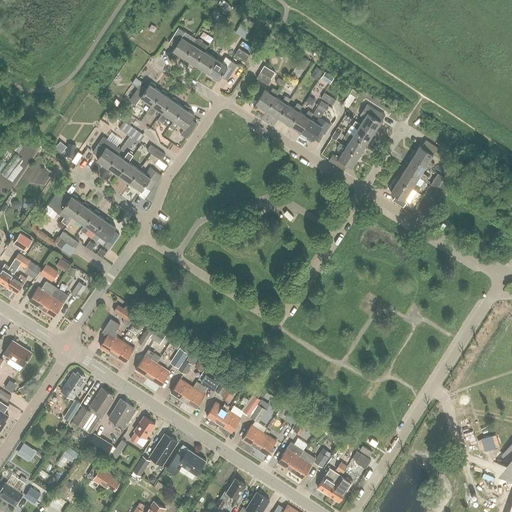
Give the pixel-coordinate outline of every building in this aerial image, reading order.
[(227,3),(222,6),(227,13),(233,9),(228,3),(228,2),(227,3)] [(242,20),(238,27),(248,33),(252,26),(242,20)] [(185,58),(193,45),(193,44),(196,39),(192,36),(188,41),(182,37),(185,32),(179,28),(169,43),(175,47),(173,50),(180,55),(179,57),(184,60),(185,58)] [(219,40),(216,44),(223,48),(225,44),(219,40)] [(195,67),(196,65),(205,52),(208,46),(203,43),(200,48),(193,45),(185,58),(184,60),(185,58),(191,62),(190,64),(195,67)] [(250,56),(239,49),(235,54),(246,61),(250,56)] [(208,72),(216,59),(205,52),(196,65),(202,69),(201,71),(206,74),(208,72)] [(300,60),(307,65),(310,60),(303,56),(300,60)] [(237,64),(231,61),(225,57),(222,62),(216,59),(208,72),(206,74),(208,72),(214,76),(212,78),(218,81),(219,79),(221,76),(227,80),(237,64)] [(271,79),(276,72),(266,66),(261,73),(271,79)] [(315,66),(310,74),(317,79),(323,71),(315,66)] [(334,77),(325,71),(323,75),(332,80),(334,77)] [(267,86),(271,79),(261,73),(257,79),(267,86)] [(137,78),(133,84),(138,88),(140,85),(142,82),(137,78)] [(279,78),(275,83),(283,87),(286,82),(279,78)] [(152,105),(161,92),(155,88),(156,86),(151,82),(150,84),(146,89),(140,85),(138,88),(130,100),(136,104),(141,97),(152,105)] [(268,111),(276,97),(279,92),(273,88),(270,93),(265,90),(256,103),(263,107),(261,109),(267,113),(268,111)] [(352,88),(349,93),(350,94),(354,97),(357,98),(360,93),(352,88)] [(163,113),(172,100),(166,95),(167,93),(162,90),(161,92),(152,105),(150,109),(147,112),(152,115),(157,108),(163,113)] [(321,98),(332,105),(336,100),(324,92),(321,98)] [(348,107),(354,97),(350,94),(349,93),(343,103),(348,107)] [(279,118),(288,104),(287,104),(290,99),(285,96),(282,101),(276,97),(268,111),(267,113),(268,111),(274,115),(273,117),(278,120),(279,118)] [(174,120),(183,107),(177,103),(178,101),(173,98),(172,100),(163,113),(158,119),(163,123),(168,116),(174,120)] [(329,106),(321,101),(317,107),(325,112),(329,106)] [(291,125),(299,112),(303,106),(297,103),(294,108),(288,104),(279,118),(278,120),(279,118),(285,122),(284,124),(289,127),(291,125)] [(381,121),(385,115),(367,104),(360,115),(364,118),(360,124),(374,133),(378,126),(380,128),(383,123),(381,121)] [(187,139),(197,124),(191,120),(194,115),(188,111),(189,109),(184,105),(183,107),(174,120),(169,127),(174,130),(178,123),(185,128),(181,134),(187,139)] [(302,132),(310,119),(310,118),(313,114),(308,111),(305,115),(299,112),(291,125),(289,127),(291,125),(297,129),(295,131),(301,134),(302,132)] [(302,132),(301,134),(302,132),(308,136),(307,138),(312,141),(313,139),(319,131),(324,135),(331,125),(319,117),(315,122),(310,119),(302,132)] [(374,133),(360,124),(355,120),(352,125),(357,129),(353,135),(367,144),(369,145),(367,144),(371,138),(373,139),(376,134),(374,133)] [(365,150),(369,145),(367,144),(353,135),(347,132),(344,137),(350,141),(346,147),(360,155),(363,149),(365,150)] [(104,137),(93,152),(99,156),(97,160),(104,164),(102,166),(107,170),(108,168),(118,155),(121,150),(117,147),(107,140),(104,137)] [(440,154),(442,151),(426,141),(422,147),(420,146),(416,153),(414,151),(411,156),(413,158),(426,166),(431,169),(434,164),(429,161),(433,155),(435,151),(440,154)] [(360,155),(346,147),(340,143),(337,148),(343,152),(339,158),(333,154),(329,161),(344,170),(347,164),(352,167),(356,160),(358,162),(362,156),(360,155)] [(73,158),(75,146),(68,144),(65,157),(73,158)] [(157,149),(150,144),(146,149),(153,154),(157,149)] [(164,154),(157,149),(153,154),(160,160),(164,154)] [(128,152),(123,159),(118,155),(108,168),(115,172),(113,174),(118,177),(119,175),(128,162),(133,156),(128,152)] [(0,165),(0,171),(8,176),(20,158),(16,155),(9,164),(4,160),(0,165)] [(419,177),(426,166),(413,158),(411,156),(413,158),(409,164),(407,163),(403,168),(406,169),(419,177)] [(119,175),(118,177),(120,175),(126,179),(124,181),(129,185),(130,183),(140,170),(128,162),(119,175)] [(150,167),(145,174),(140,170),(130,183),(137,187),(135,189),(140,193),(142,191),(145,186),(151,190),(161,175),(154,170),(150,167)] [(415,184),(419,177),(406,169),(403,168),(406,169),(402,175),(400,174),(396,179),(398,180),(400,181),(412,189),(417,192),(420,187),(415,184)] [(447,172),(443,177),(444,178),(451,182),(454,184),(460,174),(451,169),(448,173),(447,172)] [(437,190),(444,178),(443,177),(438,174),(431,185),(430,185),(437,190)] [(443,194),(447,188),(451,182),(444,178),(437,190),(443,194)] [(412,189),(400,181),(398,180),(394,186),(392,185),(389,190),(391,192),(396,195),(393,200),(403,207),(407,202),(405,200),(412,189)] [(73,194),(70,198),(65,194),(54,209),(65,217),(61,222),(67,226),(74,217),(83,204),(77,200),(78,198),(73,194)] [(85,225),(94,212),(88,207),(89,205),(84,202),(83,204),(74,217),(85,225)] [(96,232),(105,219),(99,215),(100,213),(95,210),(94,212),(85,225),(81,230),(86,234),(90,228),(96,232)] [(511,215),(509,214),(499,231),(506,235),(511,224),(511,215)] [(109,250),(120,235),(114,230),(116,227),(110,223),(111,221),(106,217),(105,219),(96,232),(92,238),(97,241),(100,236),(107,240),(103,246),(109,250)] [(60,237),(76,248),(80,243),(64,231),(60,237)] [(14,243),(25,251),(32,241),(20,233),(14,243)] [(90,241),(86,247),(91,250),(95,245),(90,241)] [(19,252),(14,260),(15,261),(20,264),(25,256),(19,252)] [(25,256),(20,264),(26,268),(31,260),(25,256)] [(56,264),(65,270),(70,263),(61,257),(56,264)] [(5,264),(0,271),(0,282),(6,286),(13,274),(20,264),(15,261),(10,268),(5,264)] [(46,263),(44,267),(40,273),(52,281),(58,271),(46,263)] [(35,278),(42,268),(36,264),(29,274),(35,278)] [(13,274),(6,286),(17,293),(26,278),(21,275),(19,278),(13,274)] [(78,280),(70,293),(77,297),(85,285),(78,280)] [(42,309),(56,287),(45,281),(41,288),(39,286),(29,301),(42,309)] [(68,295),(56,287),(42,309),(54,317),(68,295)] [(123,309),(135,316),(137,317),(139,313),(126,305),(123,309)] [(135,316),(123,309),(118,306),(114,313),(123,319),(130,323),(135,316)] [(112,354),(122,340),(114,335),(120,324),(111,318),(102,332),(107,335),(100,346),(112,354)] [(127,327),(130,323),(123,319),(123,322),(122,324),(127,327)] [(143,346),(148,338),(155,328),(149,324),(137,342),(143,346)] [(155,328),(148,338),(159,345),(165,335),(155,328)] [(24,366),(32,353),(12,340),(4,354),(24,366)] [(125,362),(134,348),(122,340),(112,354),(125,362)] [(185,343),(181,349),(188,353),(192,348),(185,343)] [(148,377),(157,363),(151,359),(155,353),(149,349),(136,369),(148,377)] [(181,349),(172,363),(178,368),(188,353),(181,349)] [(185,360),(178,371),(184,375),(191,364),(185,360)] [(199,360),(195,365),(203,370),(206,365),(199,360)] [(157,363),(148,377),(161,386),(170,371),(157,363)] [(221,369),(215,378),(219,381),(225,372),(221,369)] [(73,399),(85,381),(83,379),(84,377),(77,372),(75,374),(73,372),(61,391),(73,399)] [(5,385),(13,390),(17,383),(10,378),(5,385)] [(184,400),(193,386),(181,378),(171,392),(184,400)] [(31,392),(27,384),(19,389),(23,396),(31,392)] [(221,395),(226,387),(221,384),(215,392),(221,395)] [(193,386),(184,400),(196,408),(205,394),(193,386)] [(226,387),(221,395),(229,400),(234,392),(226,387)] [(0,397),(7,402),(11,396),(0,389),(0,397)] [(76,416),(73,422),(91,433),(98,422),(103,414),(113,399),(111,397),(112,395),(104,389),(103,392),(100,390),(90,406),(88,409),(83,406),(76,416)] [(246,404),(250,398),(245,395),(241,401),(246,404)] [(249,415),(250,413),(255,405),(260,399),(254,395),(243,411),(249,415)] [(120,399),(108,418),(125,428),(135,412),(132,411),(134,408),(120,399)] [(80,403),(75,400),(68,412),(73,415),(80,403)] [(261,400),(258,405),(264,408),(265,409),(268,404),(261,400)] [(0,432),(6,422),(5,422),(9,416),(4,413),(9,407),(0,401),(0,432)] [(219,424),(229,409),(216,401),(207,415),(219,424)] [(258,405),(250,417),(258,422),(266,409),(265,409),(264,408),(258,405)] [(291,408),(285,419),(295,425),(301,414),(291,408)] [(232,432),(241,417),(229,409),(219,424),(232,432)] [(303,415),(294,428),(301,433),(310,420),(303,415)] [(146,438),(156,424),(144,416),(134,431),(136,432),(130,440),(135,443),(141,435),(146,438)] [(255,447),(264,432),(252,424),(242,439),(255,447)] [(267,455),(277,440),(264,432),(255,447),(267,455)] [(93,433),(86,445),(105,456),(112,445),(93,433)] [(162,465),(177,442),(165,433),(150,457),(162,465)] [(122,440),(112,455),(116,458),(126,443),(122,440)] [(287,448),(278,462),(290,470),(300,456),(294,452),(297,446),(298,446),(294,443),(291,441),(287,448)] [(511,462),(511,505),(509,511),(511,511),(511,444),(509,442),(499,454),(511,462)] [(23,443),(17,453),(28,461),(35,451),(23,443)] [(370,455),(372,451),(363,445),(360,450),(370,455)] [(196,475),(206,461),(188,449),(184,456),(179,452),(168,467),(176,473),(182,465),(196,475)] [(322,468),(329,457),(320,452),(314,462),(322,468)] [(365,469),(371,461),(361,454),(355,462),(365,469)] [(143,456),(133,471),(140,476),(150,461),(143,456)] [(300,456),(290,470),(303,478),(312,464),(300,456)] [(342,474),(347,466),(341,462),(336,470),(342,474)] [(94,479),(99,483),(108,488),(109,487),(115,491),(120,483),(111,477),(112,475),(101,468),(100,469),(94,466),(88,476),(94,479)] [(325,476),(336,483),(341,476),(330,469),(327,472),(325,476)] [(21,477),(19,480),(20,481),(25,484),(27,480),(28,480),(22,476),(21,477)] [(329,494),(336,483),(325,476),(318,487),(329,494)] [(329,494),(340,501),(351,483),(341,476),(336,483),(329,494)] [(233,499),(234,497),(238,499),(246,485),(236,478),(227,492),(225,490),(215,505),(221,509),(225,502),(226,502),(230,496),(233,499)] [(0,496),(15,506),(16,505),(23,494),(5,483),(0,491),(0,496)] [(64,500),(71,489),(63,484),(56,494),(64,500)] [(35,503),(36,501),(41,494),(30,488),(25,496),(35,503)] [(246,509),(243,507),(240,511),(262,511),(270,501),(257,492),(246,509)] [(162,511),(164,508),(157,503),(155,506),(152,505),(147,511),(163,511),(164,511),(162,511)]
